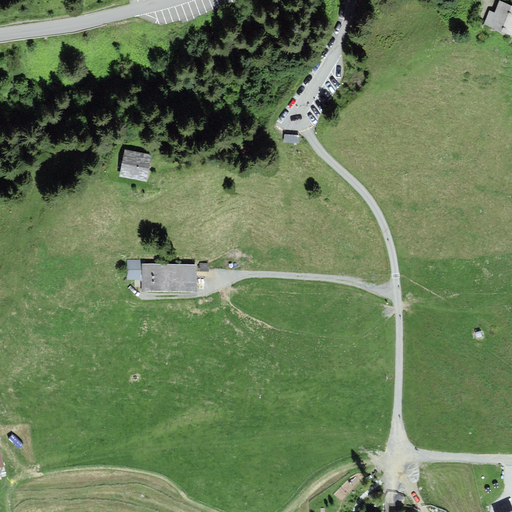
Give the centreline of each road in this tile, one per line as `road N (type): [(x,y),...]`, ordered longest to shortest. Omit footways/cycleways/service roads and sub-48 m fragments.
road 1 (unclassified): [(350,0),(342,35),(301,118),(317,148),(369,199),(388,238),(399,347),(393,473)]
road 2 (track): [(135,282),(139,295),(198,294),(240,274),(315,276),(396,292)]
road 3 (residential): [(171,0),(0,34)]
